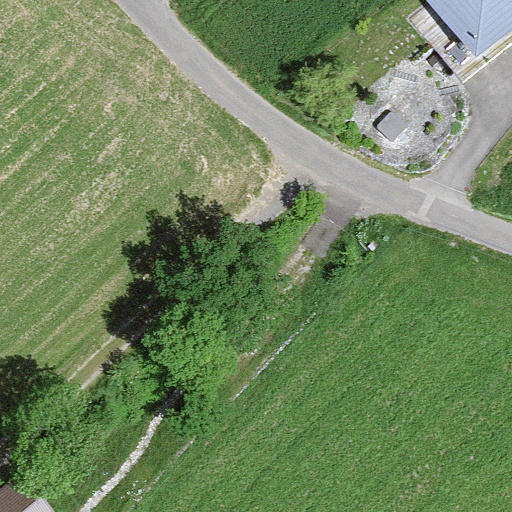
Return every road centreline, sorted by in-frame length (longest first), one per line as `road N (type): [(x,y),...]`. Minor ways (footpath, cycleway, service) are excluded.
road 1 (unclassified): [(135,0),(230,93),(309,152),(511,239)]
road 2 (track): [(0,452),(259,220),(309,152)]
